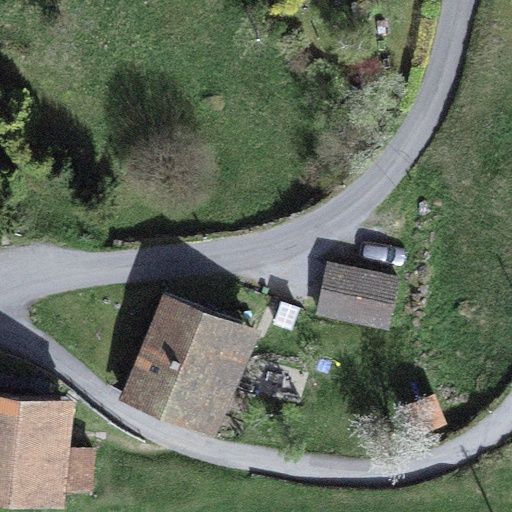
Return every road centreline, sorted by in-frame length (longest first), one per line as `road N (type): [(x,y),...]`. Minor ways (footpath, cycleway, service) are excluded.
road 1 (unclassified): [(0,298),(88,273),(270,252),(359,206),(397,171),(430,120),(459,0)]
road 2 (residential): [(511,410),(461,455),(402,475),(225,457),(169,439),(130,415),(0,317)]
